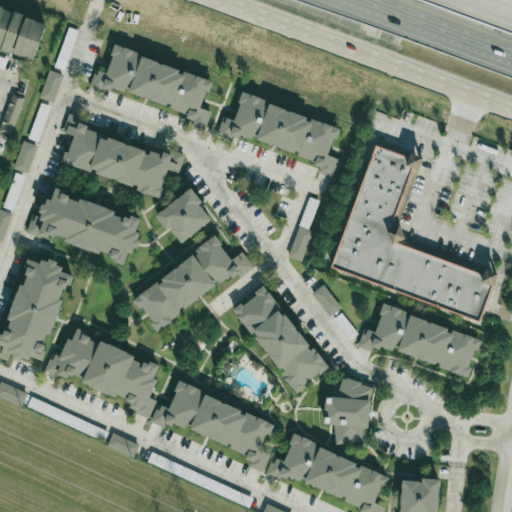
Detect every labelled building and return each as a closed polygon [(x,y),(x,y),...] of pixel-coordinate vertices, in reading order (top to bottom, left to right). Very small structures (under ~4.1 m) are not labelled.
[(35,60),(45,19),(0,7),(0,49),(11,52),(11,54),(35,60)] [(53,67),(63,71),(78,31),(69,27),(53,67)] [(212,79),(115,44),(105,73),(95,70),(90,84),(123,96),(124,92),(193,117),(190,125),(204,130),(211,111),(201,108),(212,79)] [(53,103),(63,75),(49,70),(39,98),(53,103)] [(0,125),(0,132),(11,136),(25,98),(12,93),(0,125)] [(233,120),(222,116),(217,133),(252,144),(253,141),(318,161),(315,172),(332,177),(338,159),(329,156),(338,127),(328,124),(329,121),(242,93),(233,120)] [(63,165),(137,187),(136,191),(159,198),(167,170),(179,173),(183,157),(150,147),(66,122),(62,133),(71,136),(63,165)] [(37,146),(23,141),(13,168),(26,173),(37,146)] [(331,271),(481,319),(496,273),(394,240),(420,159),(373,143),(331,271)] [(4,208),(14,211),(23,176),(13,173),(4,208)] [(26,233),(47,239),(50,235),(62,238),(73,246),(108,256),(122,265),(123,265),(127,253),(132,254),(137,246),(140,235),(136,232),(139,219),(131,214),(127,219),(116,216),(99,204),(79,199),(77,202),(76,201),(59,190),(54,188),(51,201),(46,199),(29,222),(26,233)] [(180,245),(211,220),(198,204),(201,202),(190,188),(156,215),(180,245)] [(157,331),(249,263),(242,252),(231,260),(215,238),(133,299),(157,331)] [(0,359),(7,362),(10,353),(38,364),(73,271),(42,259),(41,262),(30,258),(1,335),(0,334),(0,359)] [(312,293),(329,317),(340,309),(323,285),(312,293)] [(328,368),(314,348),(310,350),(265,287),(234,309),(281,375),(294,393),(328,368)] [(479,339),(446,329),(447,326),(382,306),(374,332),(363,328),(357,347),(372,352),(373,346),(394,353),(468,376),(479,339)] [(158,366),(131,358),(116,348),(98,343),(76,328),(73,340),(66,338),(63,349),(59,356),(50,353),(45,371),(85,383),(98,391),(113,396),(148,418),(150,418),(155,401),(150,398),(156,379),(154,378),(158,366)] [(0,397),(21,407),(27,393),(0,381),(0,397)] [(367,444),(370,383),(339,381),(339,396),(325,395),(324,424),(335,424),(334,442),(367,444)] [(272,424),(244,412),(245,411),(178,383),(168,409),(157,405),(150,423),(163,428),(165,423),(184,430),(185,428),(230,447),(229,450),(251,459),(248,467),(263,473),(270,455),(260,451),(272,424)] [(138,444),(111,434),(106,448),(133,458),(138,444)] [(387,477),(293,435),(282,461),(273,457),(265,475),(282,482),(284,475),(300,482),(300,481),(366,511),(365,511),(382,511),(385,508),(375,503),(387,477)] [(437,511),(439,479),(422,478),(421,481),(401,480),(398,511),(437,511)]
